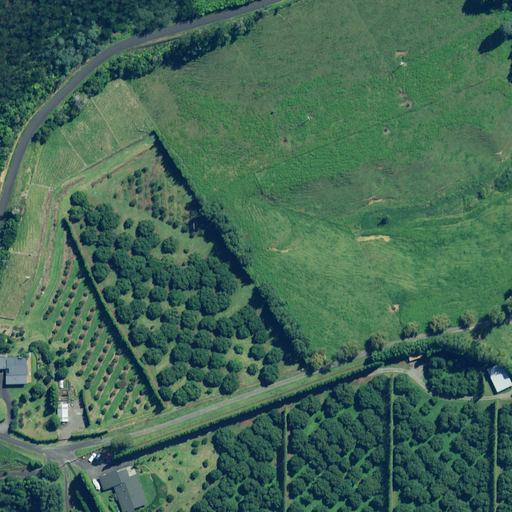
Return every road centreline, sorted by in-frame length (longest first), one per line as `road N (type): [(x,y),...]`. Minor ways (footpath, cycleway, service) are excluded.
road 1 (track): [(511,325),(423,333),(59,449)]
road 2 (residential): [(0,218),(16,164),(46,108),(109,54),(266,0)]
